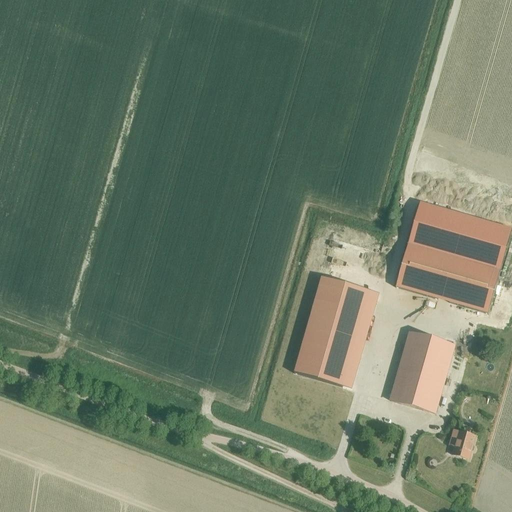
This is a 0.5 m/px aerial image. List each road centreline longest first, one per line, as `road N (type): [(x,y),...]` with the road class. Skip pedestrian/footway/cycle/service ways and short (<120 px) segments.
road 1 (unclassified): [(419,511),(335,473),(130,414),(0,364)]
road 2 (track): [(0,348),(56,354),(63,343),(157,7)]
